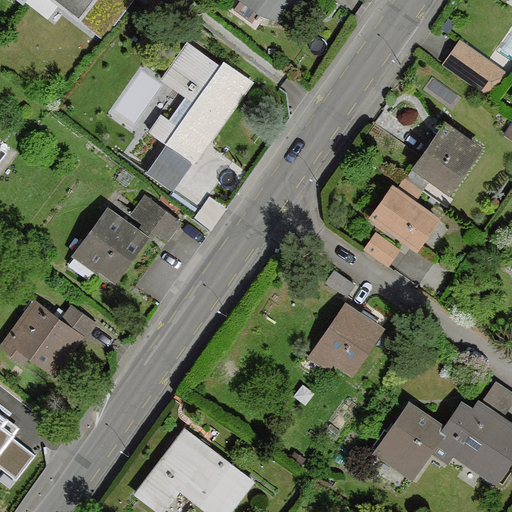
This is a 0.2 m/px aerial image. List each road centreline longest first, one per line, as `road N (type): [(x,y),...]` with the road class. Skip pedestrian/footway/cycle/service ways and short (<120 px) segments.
road 1 (tertiary): [(58,511),(271,206)]
road 2 (residential): [(511,371),(271,206)]
road 3 (tertiary): [(271,206),(415,0)]
